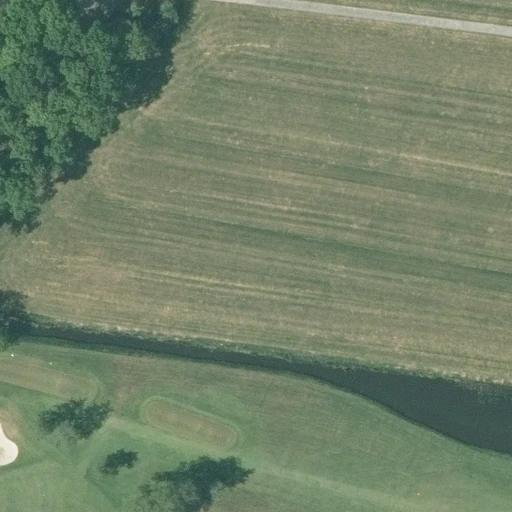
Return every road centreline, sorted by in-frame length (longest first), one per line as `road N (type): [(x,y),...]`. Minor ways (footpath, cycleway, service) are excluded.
road 1 (unknown): [(247,0),(511,31)]
road 2 (tertiary): [(0,135),(113,0)]
